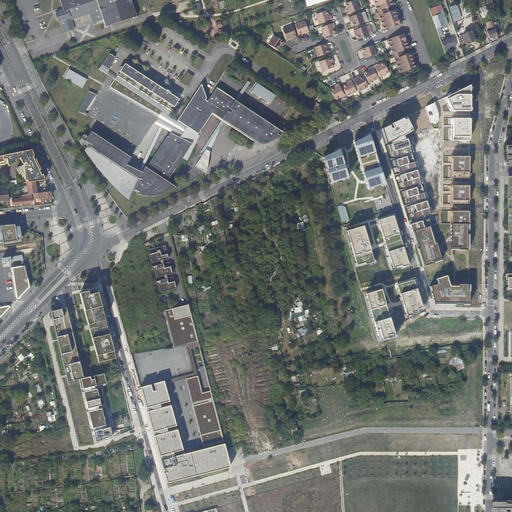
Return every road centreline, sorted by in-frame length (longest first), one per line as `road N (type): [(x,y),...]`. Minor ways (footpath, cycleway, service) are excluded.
road 1 (tertiary): [(90,251),(366,114)]
road 2 (tertiary): [(163,511),(90,251)]
road 3 (residential): [(366,114),(429,309),(489,313)]
road 4 (tertiary): [(90,251),(97,237),(91,209),(0,16)]
road 5 (tertiary): [(0,57),(69,211)]
road 6 (residential): [(490,166),(489,313)]
road 7 (tertiary): [(0,346),(90,251)]
road 8 (residential): [(489,313),(489,442)]
